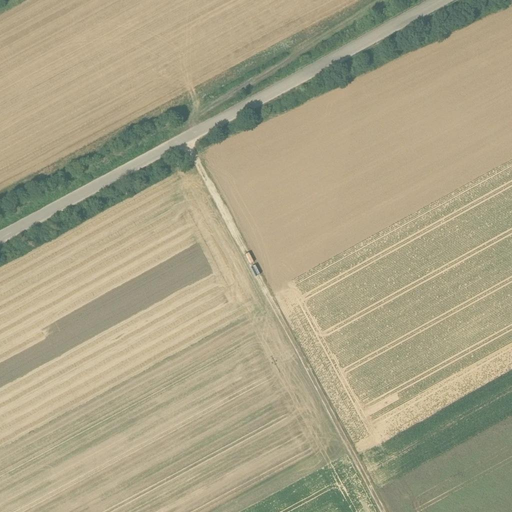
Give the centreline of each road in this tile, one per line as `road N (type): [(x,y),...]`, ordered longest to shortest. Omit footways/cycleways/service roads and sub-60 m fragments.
road 1 (track): [(444,0),(0,238)]
road 2 (track): [(182,142),(379,511)]
